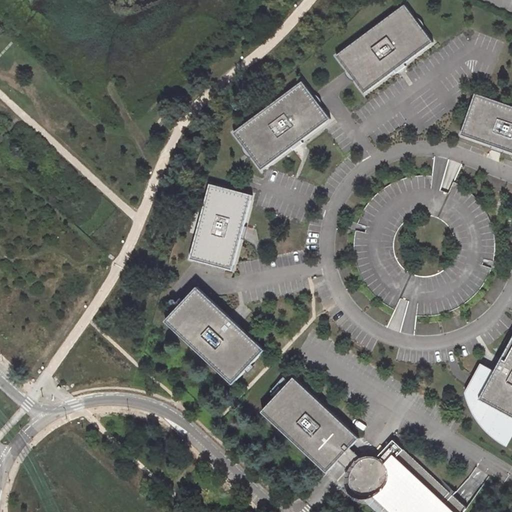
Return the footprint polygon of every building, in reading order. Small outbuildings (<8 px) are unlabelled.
[(406,5),(337,56),(365,94),(395,72),(397,74),(407,67),(405,64),(434,43),(406,5)] [(303,81),(234,132),(262,170),(292,148),(294,150),(304,143),(302,141),(331,119),(303,81)] [(511,105),(478,93),(462,134),(511,153),(511,105)] [(469,189),(454,181),(449,178),(438,175),(432,175),(410,176),(391,183),(375,195),(363,211),(357,227),(356,230),(355,250),(359,270),(368,287),(383,301),(395,309),(399,310),(405,312),(411,314),(417,315),(428,315),(445,313),(461,306),(474,296),(485,282),(493,267),(493,264),(496,248),(495,231),(489,215),(481,201),(469,189)] [(209,182),(189,258),(232,270),(252,194),(209,182)] [(166,319),(233,383),(266,348),(199,284),(166,319)] [(511,335),(493,371),(480,365),(466,394),(467,406),(472,418),(479,428),(488,437),(497,442),(507,447),(511,437),(511,335)] [(361,438),(295,376),(263,411),(328,472),(339,460),(354,474),(353,478),(353,482),(354,485),(357,489),(360,492),(364,493),(368,493),(371,492),(392,511),(461,511),(464,509),(391,440),(371,461),(369,461),(366,461),(352,447),(361,438)]
